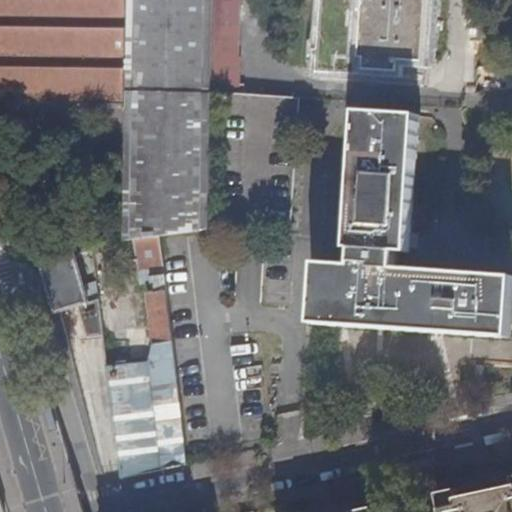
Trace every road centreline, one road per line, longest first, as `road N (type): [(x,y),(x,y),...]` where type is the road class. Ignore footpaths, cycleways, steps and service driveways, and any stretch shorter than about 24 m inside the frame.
road 1 (residential): [(116,511),(511,423)]
road 2 (residential): [(96,511),(37,279),(0,271)]
road 3 (secondary): [(0,352),(48,511)]
